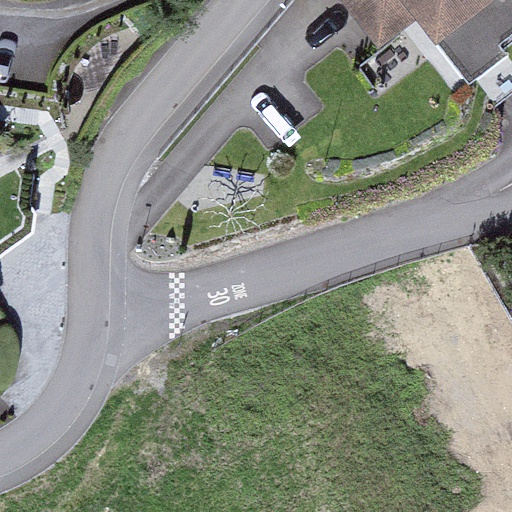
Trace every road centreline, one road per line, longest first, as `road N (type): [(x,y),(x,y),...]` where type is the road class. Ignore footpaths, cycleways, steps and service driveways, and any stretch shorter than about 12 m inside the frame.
road 1 (residential): [(111,301),(284,271),(511,206)]
road 2 (residential): [(111,301),(111,195),(166,88),(243,0)]
road 3 (residential): [(0,458),(86,387),(111,301)]
